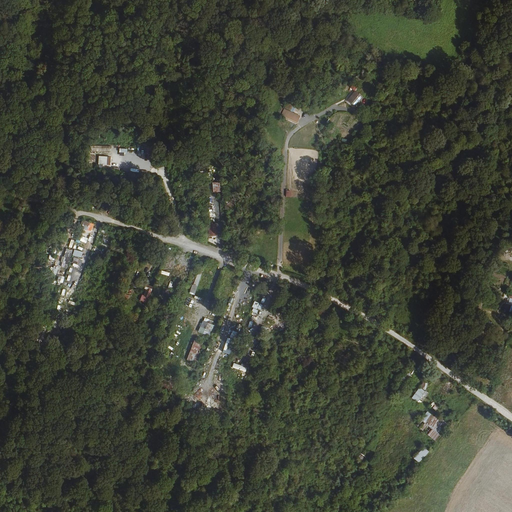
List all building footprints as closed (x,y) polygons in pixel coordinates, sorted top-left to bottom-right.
[(347,100),(353,91),(351,90),(345,99),(347,100)] [(355,108),(363,98),(355,91),(347,101),(355,108)] [(286,101),(280,117),(298,123),(300,116),(292,113),(295,104),(286,101)] [(99,156),(98,165),(110,165),(111,157),(99,156)] [(79,227),(91,232),(94,224),(82,219),(79,227)] [(65,248),(61,267),(68,268),(71,249),(65,248)] [(71,265),(77,268),(80,260),(75,257),(71,265)] [(196,273),(190,294),(195,295),(201,274),(196,273)] [(249,313),(252,305),(244,302),(243,306),(238,304),(237,309),(249,313)] [(211,336),(215,325),(202,320),(198,332),(211,336)] [(227,338),(223,352),(231,355),(238,332),(232,330),(230,338),(227,338)] [(261,339),(263,332),(257,330),(255,337),(261,339)] [(193,340),(187,360),(198,364),(200,356),(199,355),(203,343),(193,340)] [(232,368),(245,372),(248,364),(242,362),(241,365),(233,363),(232,368)] [(420,387),(427,391),(430,384),(424,380),(420,387)] [(422,404),(429,393),(419,387),(412,398),(422,404)] [(439,389),(431,398),(434,401),(430,406),(435,411),(443,401),(439,398),(441,395),(443,396),(445,394),(439,389)] [(254,412),(261,414),(263,405),(258,404),(257,409),(254,408),(254,412)] [(427,425),(422,430),(435,441),(449,425),(436,414),(434,417),(428,412),(421,420),(427,425)] [(308,419),(298,414),(296,419),(306,424),(308,419)] [(414,458),(419,463),(429,451),(424,447),(414,458)]
